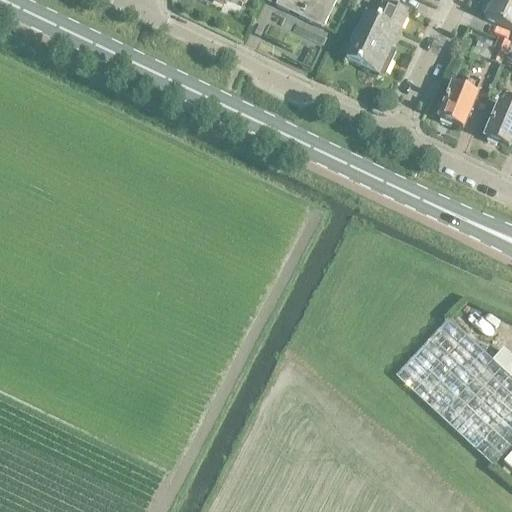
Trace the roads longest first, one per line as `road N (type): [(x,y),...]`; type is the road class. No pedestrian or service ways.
road 1 (secondary): [(461,217),(3,0)]
road 2 (residential): [(395,134),(141,14)]
road 3 (residential): [(395,134),(455,0)]
road 4 (residential): [(511,190),(395,134)]
